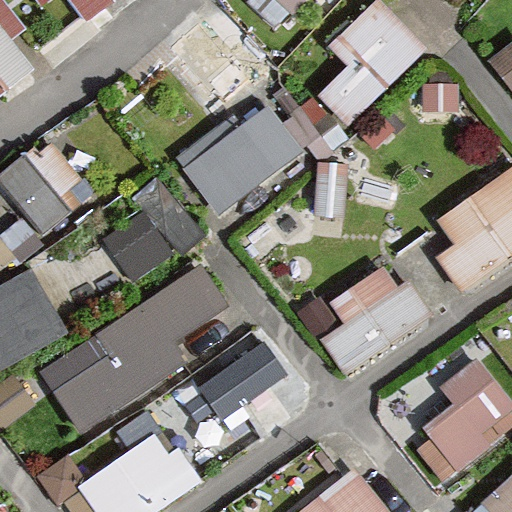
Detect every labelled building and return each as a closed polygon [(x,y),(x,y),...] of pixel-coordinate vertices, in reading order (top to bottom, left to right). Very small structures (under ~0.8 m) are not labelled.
[(111,1),(110,0),(32,0),(40,10),(52,0),(58,0),(79,26),(111,1)] [(311,0),(273,0),(295,19),(311,0)] [(469,0),(444,0),(459,12),(469,0)] [(430,59),(378,6),(329,53),(348,72),(320,99),(353,134),(430,59)] [(252,78),(201,23),(159,61),(209,116),(252,78)] [(511,37),(497,44),(511,75),(511,37)] [(0,90),(26,69),(0,38),(0,90)] [(267,112),(184,174),(219,220),(302,158),(267,112)] [(90,195),(44,140),(0,175),(0,194),(37,239),(90,195)] [(511,251),(511,173),(506,165),(426,226),(470,284),(511,251)] [(169,240),(137,193),(64,241),(96,289),(169,240)] [(87,427),(248,319),(204,255),(44,363),(87,427)] [(394,270),(310,326),(344,376),(428,319),(394,270)] [(12,279),(0,285),(0,351),(40,330),(12,279)] [(305,393),(257,330),(204,371),(252,434),(305,393)] [(511,426),(511,412),(473,362),(410,409),(456,469),(511,426)] [(159,434),(79,491),(93,511),(168,511),(199,490),(159,434)] [(386,511),(354,473),(307,511),(386,511)] [(511,511),(511,479),(481,509),(483,511),(511,511)]
